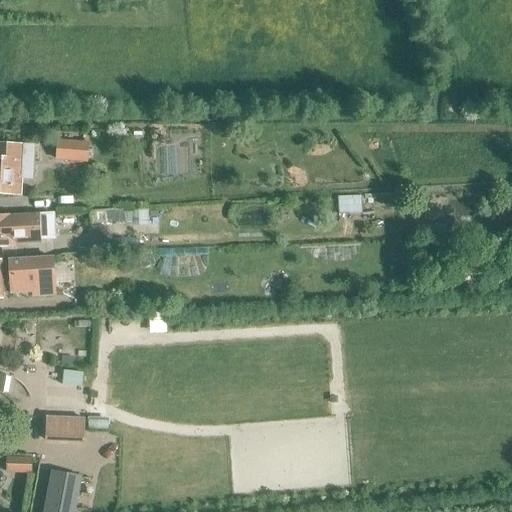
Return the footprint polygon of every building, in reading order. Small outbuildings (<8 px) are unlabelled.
[(58,162),(83,164),(85,144),(60,142),(58,162)] [(0,194),(21,195),(22,178),(24,147),(0,145),(0,194)] [(339,197),(339,214),(362,214),(362,197),(339,197)] [(91,211),(91,225),(114,223),(113,210),(91,211)] [(11,217),(0,218),(0,249),(14,248),(17,248),(16,246),(42,245),(42,239),(54,239),(53,216),(11,217)] [(456,222),(422,224),(421,217),(401,218),(401,235),(457,232),(456,222)] [(1,263),(0,262),(0,300),(4,300),(3,295),(33,293),(33,298),(56,296),(53,259),(1,263)] [(63,386),(83,388),(84,373),(64,371),(63,386)] [(44,443),(81,444),(82,422),(45,421),(44,443)] [(6,473),(32,474),(33,459),(7,458),(6,473)] [(51,472),(43,511),(74,511),(81,477),(51,472)]
